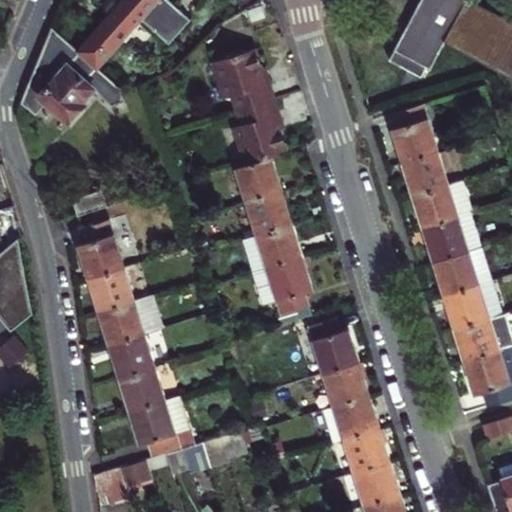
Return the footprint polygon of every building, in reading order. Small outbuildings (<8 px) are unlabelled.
[(113,0),(112,2),(111,5),(112,8),(114,10),(83,46),(99,62),(142,13),(171,40),(194,15),(177,0),(113,0)] [(453,33),(471,0),(424,0),(396,51),(428,69),(433,60),(437,62),(453,33)] [(511,10),(492,0),(471,0),(453,33),(511,65),(511,10)] [(126,87),(99,62),(83,46),(59,24),(27,100),(40,110),(50,100),(57,107),(71,119),(97,91),(114,107),(126,101),(126,87)] [(260,44),(220,57),(231,93),(239,91),(243,104),(280,91),(276,78),(272,79),(267,66),(260,44)] [(286,108),(280,91),(243,104),(248,120),(240,122),(252,158),(294,146),(286,121),(282,110),(286,108)] [(402,159),(437,149),(422,101),(396,109),(400,126),(392,128),(397,142),(402,159)] [(462,178),(452,145),(437,149),(447,183),(462,178)] [(407,176),(413,193),(447,183),(437,149),(402,159),(407,176)] [(239,167),(248,196),(284,185),(279,169),(275,156),(239,167)] [(473,212),(462,178),(447,183),(458,216),(473,212)] [(418,210),(423,226),(458,216),(447,183),(413,193),(418,210)] [(248,196),(259,230),(294,220),(289,203),(284,185),(248,196)] [(78,195),(82,210),(109,202),(104,187),(78,195)] [(483,245),(473,212),(458,216),(469,249),(483,245)] [(94,274),(127,264),(112,215),(87,223),(91,237),(83,239),(90,262),(94,274)] [(458,216),(423,226),(428,244),(434,260),(469,249),(458,216)] [(294,220),(259,230),(245,235),(256,271),(305,255),(300,238),(294,220)] [(0,314),(12,330),(38,310),(20,241),(0,256),(0,314)] [(493,277),(483,245),(469,249),(479,281),(493,277)] [(438,276),(443,292),(479,281),(469,249),(434,260),(438,276)] [(305,255),(256,271),(265,300),(279,296),(283,311),(301,306),(297,290),(314,285),(309,271),(305,255)] [(127,264),(94,274),(98,290),(103,307),(137,296),(127,264)] [(479,281),(443,292),(449,310),(454,325),(489,315),(504,310),(493,277),(479,281)] [(113,340),(147,329),(137,296),(103,307),(108,321),(113,340)] [(511,343),(511,336),(504,310),(489,315),(499,348),(511,343)] [(459,343),(464,358),(499,348),(489,315),(454,325),(459,343)] [(356,344),(350,326),(342,328),(338,317),(312,325),(326,371),(361,360),(356,344)] [(119,360),(123,374),(157,364),(147,329),(113,340),(119,360)] [(508,377),(511,376),(511,343),(499,348),(508,377)] [(511,395),(511,376),(508,377),(499,348),(464,358),(469,374),(475,391),(484,388),(489,403),(511,395)] [(326,371),(336,404),(371,393),(366,376),(361,360),(326,371)] [(130,395),(133,407),(167,397),(157,364),(123,374),(130,395)] [(139,428),(144,443),(151,441),(155,454),(152,460),(198,446),(181,393),(167,397),(133,407),(139,428)] [(336,404),(347,437),(382,426),(377,410),(371,393),(336,404)] [(495,434),(511,429),(511,413),(490,419),(495,434)] [(357,470),(392,459),(387,444),(382,426),(347,437),(357,470)] [(367,502),(402,491),(398,477),(392,459),(357,470),(367,502)] [(126,468),(128,476),(155,469),(152,460),(126,468)] [(511,460),(499,464),(503,476),(489,480),(499,511),(501,511),(511,508),(511,460)] [(98,476),(102,499),(132,489),(128,476),(126,468),(98,476)] [(408,511),(407,507),(402,491),(367,502),(369,511),(408,511)]
